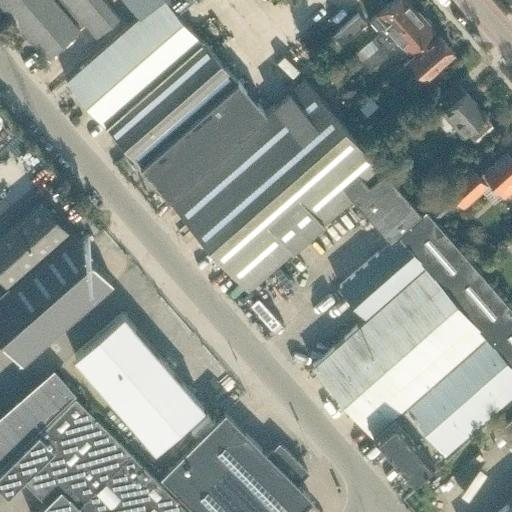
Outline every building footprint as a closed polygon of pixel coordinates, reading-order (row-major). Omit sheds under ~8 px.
[(0,0),(0,3),(44,54),(83,21),(92,32),(115,13),(103,0),(0,0)] [(200,41),(174,10),(186,0),(155,0),(65,78),(104,124),(200,41)] [(126,0),(138,13),(152,0),(126,0)] [(376,45),(416,10),(411,3),(411,0),(410,0),(390,0),(376,13),(369,20),(379,31),(371,38),(376,45)] [(415,53),(430,39),(426,34),(432,28),(430,26),(430,22),(426,17),(422,17),(416,10),(376,45),(360,59),(368,68),(386,53),(384,50),(390,44),(388,41),(395,35),(408,50),(410,48),(415,53)] [(358,11),(332,34),(340,43),(366,21),(358,11)] [(430,39),(415,53),(409,59),(417,68),(405,79),(412,87),(453,51),(438,35),(432,40),(430,39)] [(202,39),(200,41),(104,124),(139,164),(237,79),(202,39)] [(382,170),(355,139),(316,94),(314,92),(302,78),(265,111),(227,144),(256,177),(286,151),(337,209),(352,195),(382,170)] [(265,111),(237,79),(139,164),(167,196),(197,170),(227,144),(265,111)] [(442,111),(437,115),(448,127),(453,123),(462,134),(468,129),(474,136),(491,121),(485,114),(486,113),(457,80),(438,97),(446,105),(441,110),(442,111)] [(357,103),(365,113),(378,103),(369,92),(357,103)] [(306,235),(256,177),(227,144),(197,170),(276,261),(306,235)] [(511,153),(507,148),(483,170),(504,194),(511,187),(511,188),(511,153)] [(256,177),(306,235),(337,209),(286,151),(256,177)] [(425,206),(426,207),(436,218),(458,199),(464,205),(488,183),(472,164),(442,190),(432,200),(425,206)] [(422,212),(421,210),(384,168),(382,170),(352,195),(391,238),(422,212)] [(246,287),(276,261),(197,170),(167,196),(246,287)] [(426,207),(425,206),(432,200),(423,189),(422,189),(417,184),(408,191),(423,208),(426,207)] [(41,199),(0,234),(0,274),(8,283),(69,231),(41,199)] [(425,263),(311,363),(412,479),(433,460),(431,458),(437,453),(442,449),(443,451),(478,420),(490,410),(502,399),(511,390),(511,305),(492,283),(482,272),(452,237),(436,218),(426,207),(423,208),(421,210),(422,212),(398,232),(424,262),(425,263)] [(8,283),(7,284),(51,334),(112,280),(69,231),(8,283)] [(377,250),(338,284),(364,314),(403,280),(424,262),(398,232),(391,238),(377,250)] [(122,311),(73,353),(155,447),(203,404),(122,311)] [(0,463),(72,393),(53,371),(0,417),(0,463)] [(188,511),(73,395),(0,467),(0,487),(6,494),(22,478),(45,502),(34,511),(188,511)] [(294,511),(311,496),(296,481),(308,470),(279,441),(267,453),(253,439),(252,440),(225,412),(163,474),(189,501),(200,511),(294,511)] [(511,496),(493,511),(511,511),(511,413),(497,426),(496,426),(511,444),(511,496)]
